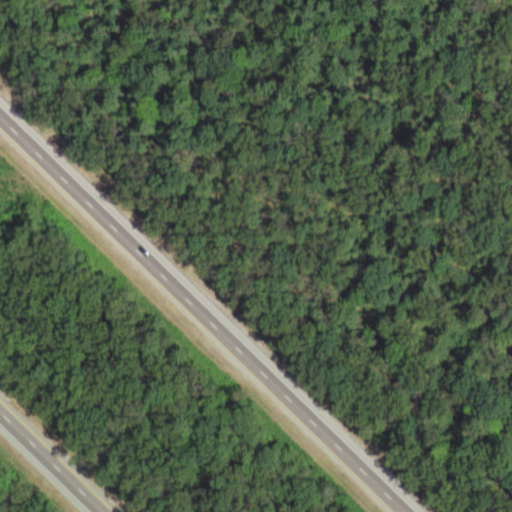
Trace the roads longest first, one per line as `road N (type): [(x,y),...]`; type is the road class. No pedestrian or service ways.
road 1 (motorway): [(418,511),(0,103)]
road 2 (motorway): [(0,403),(109,511)]
